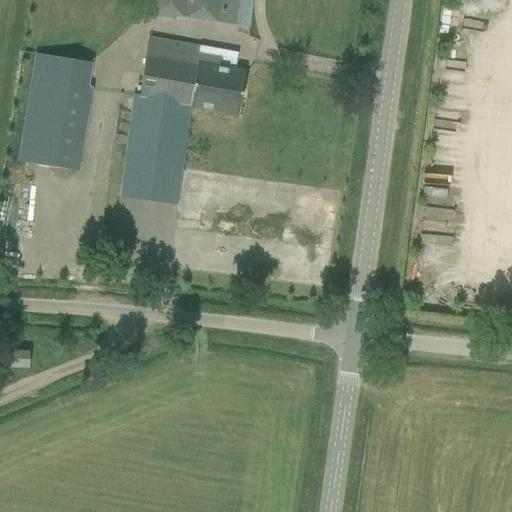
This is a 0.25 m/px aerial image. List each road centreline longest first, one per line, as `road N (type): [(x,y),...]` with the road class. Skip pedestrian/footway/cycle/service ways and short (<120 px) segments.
road 1 (unclassified): [(352,338),(143,315),(0,310)]
road 2 (unclassified): [(352,338),(399,0)]
road 3 (unclassified): [(329,511),(352,338)]
road 4 (track): [(0,394),(113,347),(143,315)]
road 5 (unclassified): [(511,353),(352,338)]
